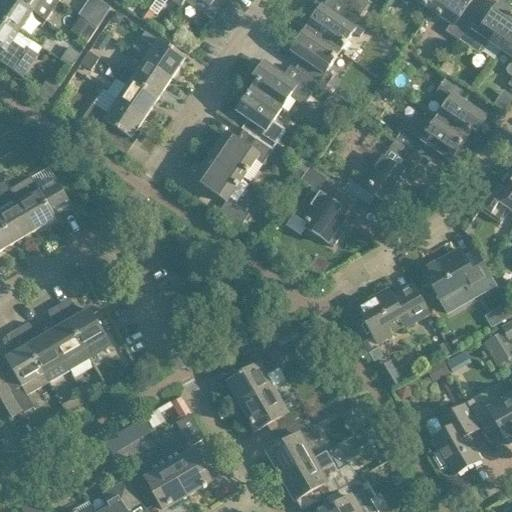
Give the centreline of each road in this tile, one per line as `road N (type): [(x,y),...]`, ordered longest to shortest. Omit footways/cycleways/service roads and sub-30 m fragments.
road 1 (residential): [(101,237),(261,503)]
road 2 (residential): [(101,237),(145,189),(276,0)]
road 3 (residential): [(313,308),(432,241),(511,143)]
